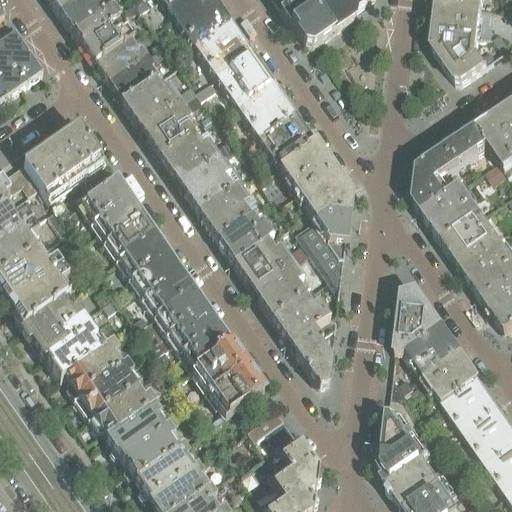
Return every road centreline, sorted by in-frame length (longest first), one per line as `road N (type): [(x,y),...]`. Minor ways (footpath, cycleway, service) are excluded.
road 1 (residential): [(77,95),(349,486)]
road 2 (residential): [(383,205),(349,486)]
road 3 (residential): [(383,205),(236,0)]
road 4 (residential): [(499,376),(383,205)]
road 5 (residential): [(407,0),(387,166)]
road 6 (residential): [(387,166),(511,85)]
